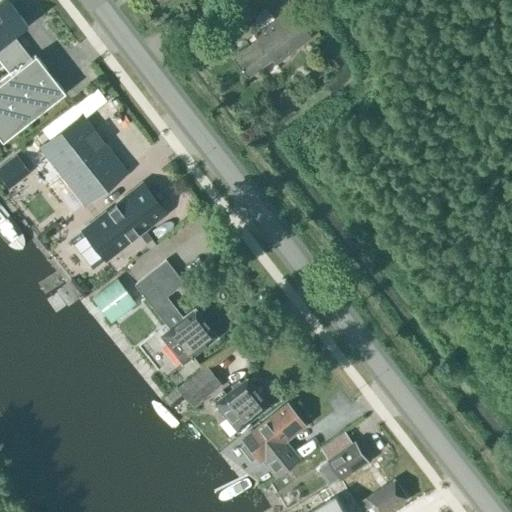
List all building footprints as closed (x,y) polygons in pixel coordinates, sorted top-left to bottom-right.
[(0,138),(1,140),(63,91),(34,54),(30,57),(12,34),(26,23),(7,0),(3,0),(0,2),(0,62),(9,74),(0,81),(0,138)] [(288,8),(254,34),(258,39),(233,58),(248,77),(272,57),(276,62),(310,35),(288,8)] [(74,104),(32,138),(39,147),(46,155),(84,204),(126,171),(81,113),(74,104)] [(15,156),(0,167),(0,175),(9,187),(28,171),(15,156)] [(83,230),(73,238),(96,266),(105,259),(164,212),(145,188),(124,205),(121,200),(83,230)] [(135,284),(162,319),(169,328),(160,335),(182,363),(216,337),(193,309),(182,318),(165,296),(183,282),(165,260),(135,284)] [(110,321),(134,303),(116,279),(92,297),(110,321)] [(172,386),(190,373),(183,363),(165,375),(172,386)] [(192,407),(221,384),(205,363),(176,386),(192,407)] [(236,431),(268,405),(246,378),(214,403),(236,431)] [(281,440),(302,423),(286,404),(242,438),(258,458),(261,456),(276,474),(296,458),(281,440)] [(329,461),(318,468),(329,484),(340,477),(341,479),(367,461),(354,441),(328,459),(329,461)] [(394,479),(379,488),(358,503),(364,511),(372,506),(376,511),(386,511),(407,498),(394,479)] [(346,511),(336,495),(308,511),(346,511)]
